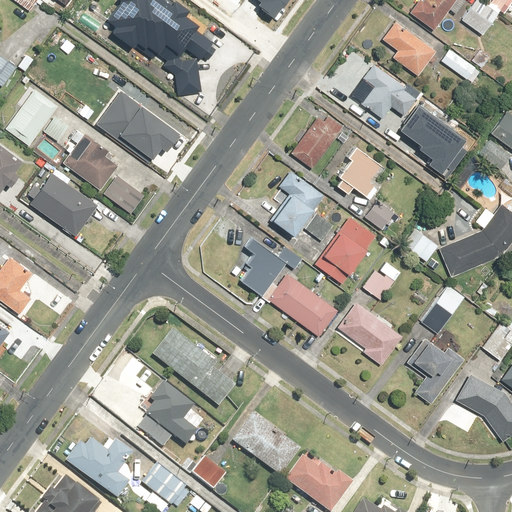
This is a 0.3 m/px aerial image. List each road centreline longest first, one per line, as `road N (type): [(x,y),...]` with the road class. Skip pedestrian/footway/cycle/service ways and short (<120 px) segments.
road 1 (residential): [(148,260),(421,463),(492,480)]
road 2 (residential): [(148,260),(339,0)]
road 3 (residential): [(0,459),(148,260)]
